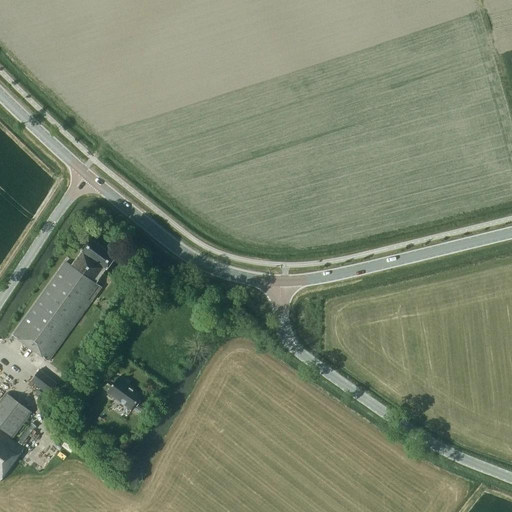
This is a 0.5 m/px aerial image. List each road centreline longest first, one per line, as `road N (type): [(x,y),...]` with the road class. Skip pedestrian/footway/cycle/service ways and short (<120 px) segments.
road 1 (tertiary): [(511,478),(394,420),(298,353),(283,330),(283,281)]
road 2 (secondary): [(283,281),(511,232)]
road 3 (secondary): [(283,281),(199,262),(83,174)]
road 4 (tertiary): [(0,302),(83,174)]
